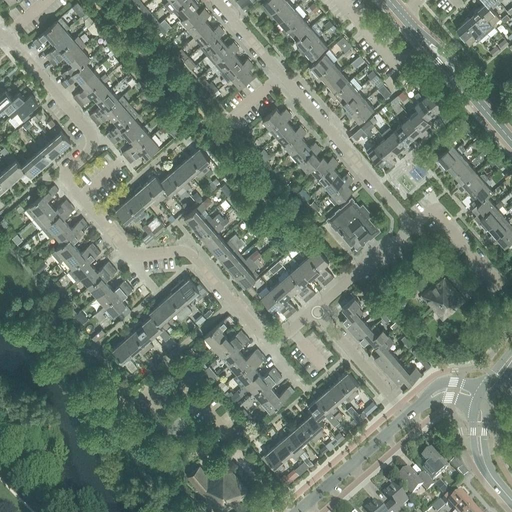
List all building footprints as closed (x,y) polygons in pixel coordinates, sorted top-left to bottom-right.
[(184,0),(177,7),(173,10),(181,19),(184,16),(194,7),(198,4),(194,0),(184,0)] [(250,0),(245,0),(240,5),(244,10),(252,2),(250,0)] [(265,11),(268,15),(284,0),(265,0),(263,2),(268,8),(265,11)] [(274,15),(279,21),(295,8),(287,0),(284,0),(268,15),(271,18),(274,15)] [(486,1),(478,8),(495,26),(498,24),(495,21),(500,16),(489,5),(486,1)] [(76,3),(72,7),(77,13),(81,9),(76,3)] [(184,16),(181,19),(188,27),(207,11),(204,8),(198,12),(194,7),(184,16)] [(144,12),(149,17),(152,14),(148,8),(144,12)] [(281,30),(284,33),(303,17),(295,8),(279,21),(284,27),(281,30)] [(478,8),(471,15),(487,33),(495,26),(478,8)] [(188,27),(195,36),(209,24),(204,19),(210,14),(207,11),(188,27)] [(152,14),(149,17),(153,23),(157,19),(152,14)] [(506,14),(501,18),(505,22),(510,18),(506,14)] [(471,15),(463,22),(480,40),(487,33),(471,15)] [(53,40),(66,29),(69,26),(60,16),(33,41),(38,46),(49,36),(53,40)] [(290,34),(295,40),(311,26),(303,17),(284,33),(287,37),(290,34)] [(329,20),(323,25),(326,29),(332,24),(329,20)] [(480,40),(463,22),(456,28),(469,43),(474,39),(477,42),(480,40)] [(195,36),(203,44),(221,28),(218,24),(213,29),(209,24),(195,36)] [(332,24),(326,29),(330,33),(336,28),(332,24)] [(167,31),(162,25),(158,28),(163,34),(167,31)] [(297,48),(300,52),(319,36),(311,26),(295,40),(300,45),(297,48)] [(200,46),(207,55),(223,41),(219,36),(224,31),(221,28),(203,44),(200,46)] [(45,55),(50,59),(74,38),(66,29),(53,40),(57,45),(45,55)] [(69,59),(82,47),(85,45),(77,36),(74,38),(50,59),(54,64),(65,54),(69,59)] [(319,36),(300,52),(303,55),(307,52),(312,59),(327,45),(319,36)] [(343,37),(337,43),(345,52),(349,48),(352,46),(343,37)] [(504,39),(497,44),(501,49),(508,43),(504,39)] [(207,55),(214,63),(236,44),(233,41),(228,46),(223,41),(207,55)] [(214,63),(222,72),(238,57),(233,52),(239,48),(236,44),(214,63)] [(497,46),(490,52),(494,56),(497,53),(500,50),(497,46)] [(62,73),(66,78),(85,60),(86,61),(91,57),(82,47),(69,59),(73,63),(62,73)] [(185,52),(180,56),(184,60),(185,59),(188,57),(188,56),(189,56),(185,52)] [(325,52),(310,65),(315,71),(314,72),(312,74),(315,78),(334,61),(325,52)] [(184,60),(187,65),(192,60),(189,56),(188,56),(188,57),(185,59),(184,60)] [(228,81),(232,78),(250,61),(248,58),(242,62),(238,57),(222,72),(220,73),(228,81)] [(77,77),(81,81),(94,70),(86,61),(85,60),(66,78),(61,82),(65,87),(77,77)] [(250,61),(232,78),(239,86),(253,74),(248,69),(253,64),(250,61)] [(321,79),(326,84),(341,70),(334,61),(315,78),(318,81),(321,79)] [(85,86),(73,96),(77,101),(102,79),(106,75),(104,73),(100,77),(94,70),(81,81),(85,86)] [(328,93),(331,96),(350,80),(341,70),(326,84),(331,90),(328,93)] [(373,70),(367,75),(370,79),(370,78),(376,73),(373,70)] [(376,73),(370,78),(376,85),(381,80),(376,73)] [(413,73),(408,77),(413,83),(418,78),(413,73)] [(102,79),(77,101),(81,106),(93,96),(97,100),(110,89),(104,82),(109,78),(106,75),(102,79)] [(342,103),(358,89),(361,86),(353,77),(350,80),(331,96),(334,100),(337,97),(342,103)] [(209,83),(206,86),(213,94),(218,89),(211,81),(209,83)] [(384,84),(378,89),(386,98),(389,95),(391,93),(384,84)] [(0,111),(6,107),(4,105),(13,96),(6,89),(1,94),(0,94),(0,111)] [(90,115),(94,120),(118,98),(110,89),(97,100),(101,105),(90,115)] [(344,111),(347,115),(366,99),(358,89),(342,103),(347,109),(344,111)] [(432,90),(423,97),(440,116),(443,113),(439,108),(444,104),(432,90)] [(16,107),(26,99),(19,91),(13,96),(4,105),(6,107),(12,114),(18,109),(16,107)] [(415,105),(418,108),(419,108),(428,118),(432,114),(437,119),(440,116),(423,97),(419,92),(415,95),(419,101),(415,105)] [(19,122),(31,111),(29,109),(38,101),(31,93),(16,107),(18,109),(12,115),(19,122)] [(113,119),(126,108),(130,104),(122,95),(118,98),(94,120),(98,124),(109,115),(113,119)] [(366,99),(347,115),(350,118),(354,116),(359,122),(374,108),(366,99)] [(110,138),(135,117),(138,114),(130,104),(126,108),(113,119),(117,124),(106,134),(110,138)] [(262,119),(270,127),(288,111),(285,108),(280,113),(275,107),(262,119)] [(418,108),(410,115),(427,135),(430,132),(425,126),(431,121),(428,118),(419,108),(418,108)] [(270,127),(277,136),(290,124),(286,119),(291,115),(288,111),(270,127)] [(38,113),(33,118),(37,123),(43,118),(38,113)] [(410,115),(402,123),(414,136),(418,132),(423,138),(427,135),(410,115)] [(126,133),(130,138),(143,126),(135,117),(110,138),(114,143),(126,133)] [(29,120),(23,126),(27,130),(33,125),(29,120)] [(369,120),(362,127),(367,133),(371,129),(370,128),(373,125),(369,120)] [(393,124),(390,126),(393,130),(410,149),(413,146),(409,141),(414,136),(402,123),(396,127),(393,124)] [(56,135),(51,139),(61,150),(71,141),(55,124),(50,128),(56,135)] [(277,136),(284,144),(303,128),(300,124),(294,129),(290,124),(277,136)] [(122,152),(126,157),(151,136),(143,126),(130,138),(133,142),(122,152)] [(390,126),(382,133),(385,137),(397,151),(402,146),(407,152),(410,149),(393,130),(390,126)] [(173,127),(168,131),(174,137),(179,133),(173,127)] [(361,127),(352,135),(356,139),(361,135),(364,138),(367,135),(366,133),(361,127)] [(472,127),(467,132),(472,137),(475,134),(477,133),(472,127)] [(284,144),(292,153),(305,141),(301,136),(306,132),(303,128),(284,144)] [(151,136),(126,157),(130,162),(142,152),(146,157),(159,145),(151,136)] [(41,137),(36,141),(51,159),(61,150),(51,139),(46,143),(41,137)] [(385,137),(377,144),(393,164),(397,161),(392,155),(397,151),(385,137)] [(478,139),(472,145),(476,150),(478,148),(479,149),(483,145),(478,139)] [(37,152),(32,156),(42,167),(51,159),(36,141),(31,145),(37,152)] [(292,153),(299,161),(318,145),(315,141),(309,146),(305,141),(292,153)] [(374,143),(366,150),(368,152),(380,165),(385,161),(390,167),(393,164),(377,144),(376,145),(374,143)] [(441,154),(437,157),(442,163),(439,166),(442,169),(461,153),(465,149),(461,144),(457,148),(453,143),(447,148),(446,146),(443,145),(439,149),(439,151),(441,154)] [(306,170),(309,167),(319,158),(315,153),(320,148),(318,145),(299,161),(306,170)] [(200,146),(190,155),(205,173),(210,168),(205,162),(210,158),(200,146)] [(258,152),(264,160),(270,155),(264,147),(258,152)] [(12,163),(7,167),(17,178),(27,170),(27,169),(17,158),(11,152),(6,156),(12,163)] [(22,153),(17,158),(27,169),(27,170),(32,176),(42,167),(32,156),(27,160),(22,153)] [(448,170),(454,176),(469,162),(461,153),(442,169),(445,173),(448,170)] [(190,155),(180,163),(190,175),(194,171),(200,177),(205,173),(190,155)] [(309,167),(316,175),(335,159),(332,155),(327,160),(323,155),(319,158),(309,167)] [(494,157),(488,162),(492,166),(495,163),(499,169),(504,164),(496,155),(494,157)] [(316,175),(324,183),(337,172),(333,167),(338,162),(335,159),(316,175)] [(456,184),(459,188),(477,172),(469,162),(454,176),(459,181),(456,184)] [(180,163),(170,172),(185,190),(190,185),(185,179),(190,175),(180,163)] [(0,168),(0,178),(7,187),(17,178),(7,167),(2,171),(0,168)] [(170,172),(160,180),(165,186),(170,192),(175,188),(180,194),(185,190),(170,172)] [(324,183),(331,192),(350,175),(347,172),(342,177),(337,172),(324,183)] [(465,188),(470,194),(485,181),(488,178),(484,174),(481,174),(480,175),(477,172),(459,188),(462,191),(465,188)] [(155,174),(145,183),(161,201),(166,196),(160,190),(165,186),(160,180),(155,174)] [(350,175),(331,192),(333,194),(329,198),(334,205),(345,195),(352,189),(348,183),(353,179),(350,175)] [(211,181),(207,185),(211,191),(213,190),(216,187),(211,181)] [(472,203),(475,206),(487,195),(493,190),(485,181),(470,194),(475,200),(472,203)] [(141,185),(134,191),(135,191),(147,206),(152,202),(156,205),(161,201),(145,183),(142,185),(141,185)] [(25,209),(34,219),(51,204),(47,199),(58,189),(54,184),(30,205),(25,209)] [(303,187),(297,193),(304,201),(305,199),(310,196),(303,187)] [(135,191),(125,200),(141,218),(146,213),(143,210),(147,206),(135,191)] [(196,192),(192,196),(197,202),(202,198),(196,192)] [(474,217),(477,221),(495,204),(487,195),(475,206),(472,209),(477,214),(474,217)] [(166,196),(161,201),(164,205),(169,200),(166,196)] [(208,197),(202,202),(205,206),(211,200),(208,197)] [(327,218),(328,219),(337,230),(340,228),(342,231),(341,231),(342,233),(343,232),(357,249),(370,238),(368,237),(371,234),(372,236),(380,230),(369,217),(372,215),(363,204),(360,206),(352,197),(349,200),(327,218)] [(34,219),(42,228),(46,224),(70,203),(66,198),(55,208),(51,204),(34,219)] [(141,218),(125,200),(115,209),(125,220),(130,216),(136,222),(141,218)] [(188,200),(182,203),(185,209),(191,205),(188,200)] [(495,204),(477,221),(480,224),(481,224),(485,229),(486,229),(488,227),(503,214),(507,211),(503,205),(499,201),(495,204)] [(184,218),(193,228),(204,217),(200,213),(206,207),(205,206),(202,202),(184,218)] [(50,238),(54,234),(67,222),(63,218),(75,208),(70,203),(46,224),(42,228),(50,238)] [(171,213),(166,216),(170,221),(175,217),(171,213)] [(503,214),(488,227),(493,233),(490,236),(493,239),(511,223),(511,222),(511,215),(508,219),(503,214)] [(54,234),(62,243),(80,228),(87,222),(83,217),(71,227),(67,222),(54,234)] [(193,228),(201,237),(219,222),(215,217),(208,222),(204,217),(193,228)] [(226,217),(220,223),(223,226),(229,221),(226,217)] [(160,220),(151,229),(156,235),(165,227),(160,220)] [(201,237),(210,247),(221,237),(217,232),(223,227),(223,226),(220,223),(219,222),(201,237)] [(511,223),(493,239),(496,243),(499,240),(505,246),(511,239),(511,223)] [(320,225),(320,224),(313,230),(318,236),(325,230),(320,225)] [(55,249),(51,252),(60,262),(64,259),(77,247),(73,242),(84,232),(80,228),(62,243),(55,249)] [(142,239),(146,244),(156,235),(152,231),(142,239)] [(210,247),(218,257),(240,238),(235,233),(232,236),(225,242),(221,237),(210,247)] [(240,238),(218,257),(227,267),(241,255),(237,250),(244,243),(240,238)] [(77,247),(64,259),(70,266),(66,269),(68,271),(72,268),(96,246),(92,242),(81,251),(77,247)] [(72,268),(68,271),(76,280),(80,277),(93,266),(89,261),(101,251),(96,246),(72,268)] [(317,248),(308,256),(329,281),(334,277),(324,265),(329,261),(317,248)] [(257,249),(249,256),(253,261),(258,257),(261,254),(257,249)] [(422,259),(429,267),(438,259),(431,251),(422,259)] [(241,255),(227,267),(235,276),(240,272),(253,261),(249,256),(244,260),(241,255)] [(308,256),(298,264),(310,277),(315,273),(325,285),(329,281),(308,256)] [(80,277),(88,287),(113,265),(108,260),(97,270),(93,266),(80,277)] [(240,272),(235,276),(244,287),(256,277),(258,275),(253,270),(257,266),(253,261),(240,272)] [(36,266),(35,267),(39,272),(43,268),(39,263),(36,266)] [(274,264),(270,268),(273,273),(278,269),(274,264)] [(298,264),(289,272),(311,297),(315,293),(306,281),(310,277),(298,264)] [(88,287),(97,296),(110,285),(106,280),(117,270),(113,265),(88,287)] [(279,277),(279,279),(280,280),(291,294),(296,290),(306,301),(311,297),(289,272),(288,271),(286,271),(279,277)] [(183,278),(177,284),(179,286),(189,297),(193,293),(199,300),(207,292),(199,283),(196,286),(189,277),(185,281),(183,278)] [(421,295),(431,307),(454,288),(444,277),(438,283),(436,281),(421,295)] [(97,296),(104,305),(129,284),(125,279),(114,289),(110,285),(97,296)] [(280,280),(271,288),(292,313),(297,309),(287,298),(291,294),(280,280)] [(129,284),(104,305),(113,315),(116,313),(126,304),(122,299),(133,289),(129,284)] [(173,291),(169,294),(185,312),(188,316),(193,311),(184,302),(189,297),(179,286),(177,284),(171,289),(173,291)] [(251,285),(247,288),(253,295),(257,292),(251,285)] [(292,313),(271,288),(261,297),(273,310),(277,306),(287,317),(292,313)] [(454,288),(431,307),(442,320),(465,300),(454,288)] [(169,294),(159,303),(169,314),(172,317),(177,313),(179,317),(183,320),(188,316),(185,312),(169,294)] [(342,308),(347,315),(353,321),(360,315),(363,313),(358,307),(361,304),(355,297),(342,308)] [(159,303),(149,312),(152,315),(165,329),(170,325),(167,322),(172,317),(169,314),(159,303)] [(126,304),(116,313),(121,319),(131,310),(126,304)] [(80,310),(75,315),(77,318),(83,313),(80,310)] [(195,320),(199,325),(206,319),(202,314),(195,320)] [(152,315),(142,323),(152,335),(157,330),(165,340),(171,336),(165,329),(152,315)] [(204,336),(213,346),(226,334),(222,330),(233,320),(229,315),(204,336)] [(341,320),(352,333),(365,322),(360,315),(353,321),(347,315),(341,320)] [(136,328),(132,332),(148,349),(153,345),(148,339),(152,335),(142,323),(140,321),(134,326),(136,328)] [(364,346),(370,341),(364,334),(371,328),(365,322),(352,333),(364,346)] [(395,322),(390,326),(394,330),(399,326),(395,322)] [(371,328),(364,334),(370,341),(375,347),(388,335),(382,329),(379,331),(374,325),(371,328)] [(171,326),(167,329),(172,334),(176,331),(171,326)] [(101,327),(91,336),(95,341),(105,332),(101,327)] [(213,346),(221,355),(245,334),(241,329),(230,339),(226,334),(213,346)] [(132,332),(123,340),(133,352),(137,348),(143,354),(148,349),(132,332)] [(221,355),(229,365),(242,353),(238,348),(249,339),(245,334),(221,355)] [(375,347),(381,353),(386,359),(393,353),(388,347),(394,342),(388,335),(375,347)] [(133,352),(123,340),(113,349),(132,371),(137,366),(128,356),(133,352)] [(229,365),(237,374),(262,353),(258,348),(246,358),(242,353),(229,365)] [(193,352),(190,355),(196,361),(202,355),(199,352),(193,352)] [(237,374),(233,377),(241,387),(245,383),(259,372),(255,367),(266,357),(262,353),(237,374)] [(374,358),(385,371),(398,360),(393,353),(386,359),(381,353),(374,358)] [(156,358),(152,362),(157,367),(161,364),(158,361),(156,358)] [(397,384),(403,379),(397,372),(404,366),(398,360),(385,371),(397,384)] [(245,383),(253,393),(278,371),(274,366),(263,376),(259,372),(245,383)] [(397,372),(403,379),(409,385),(422,373),(416,367),(409,372),(404,366),(397,372)] [(213,370),(207,374),(211,379),(217,375),(213,370)] [(253,393),(262,402),(275,390),(271,386),(282,376),(278,371),(253,393)] [(348,371),(338,380),(353,397),(358,393),(355,390),(360,385),(358,383),(348,371)] [(222,380),(216,385),(220,389),(226,384),(225,383),(222,380)] [(338,380),(328,388),(338,400),(343,396),(348,402),(353,397),(338,380)] [(226,384),(220,389),(223,392),(229,387),(226,384)] [(275,390),(262,402),(270,412),(294,390),(290,386),(279,395),(275,390)] [(328,388),(318,397),(334,414),(339,410),(334,404),(338,400),(328,388)] [(234,395),(229,399),(234,405),(238,401),(234,395)] [(318,397),(308,405),(313,411),(314,411),(321,419),(326,415),(329,419),(335,426),(340,421),(334,414),(318,397)] [(373,401),(363,409),(368,414),(377,406),(373,401)] [(362,408),(358,411),(364,418),(368,414),(363,409),(362,408)] [(244,409),(240,412),(244,417),(248,414),(244,409)] [(339,410),(334,414),(337,419),(342,414),(339,410)] [(313,411),(304,420),(319,438),(324,433),(319,427),(324,423),(321,419),(314,411),(313,411)] [(248,414),(244,417),(248,422),(253,418),(249,413),(248,414)] [(359,414),(354,418),(358,423),(363,419),(359,414)] [(304,420),(294,428),(304,440),(309,436),(314,442),(319,438),(304,420)] [(294,428),(284,437),(300,455),(305,450),(299,444),(304,440),(294,428)] [(340,431),(335,436),(340,441),(345,437),(340,431)] [(284,437),(274,445),(284,457),(289,453),(295,459),(300,455),(284,437)] [(332,441),(326,446),(329,449),(330,450),(336,445),(332,441)] [(284,457),(274,445),(264,454),(280,472),(285,467),(280,461),(284,457)] [(325,445),(320,449),(323,454),(329,449),(326,446),(325,445)] [(305,450),(300,455),(305,460),(309,466),(309,465),(312,463),(307,457),(309,455),(305,450)] [(428,466),(422,470),(433,482),(449,468),(447,465),(439,457),(438,458),(431,451),(422,459),(428,466)] [(456,459),(451,464),(464,479),(470,474),(456,459)] [(208,475),(199,466),(187,476),(218,511),(224,511),(249,491),(225,463),(217,469),(216,468),(208,475)] [(299,466),(295,469),(299,474),(303,471),(304,470),(300,465),(299,466)] [(434,485),(433,486),(424,476),(425,476),(425,475),(418,481),(409,471),(411,470),(410,469),(397,481),(398,481),(399,480),(411,494),(410,495),(410,496),(422,486),(427,491),(426,492),(427,492),(434,486),(434,485)] [(285,473),(280,478),(286,485),(291,481),(285,473)] [(436,481),(433,484),(445,497),(450,493),(439,481),(437,483),(436,481)] [(393,505),(389,509),(391,511),(404,511),(405,511),(403,508),(408,503),(393,487),(384,494),(393,505)] [(451,493),(441,502),(446,506),(448,504),(455,511),(468,501),(461,493),(455,498),(451,493)] [(455,511),(470,511),(475,509),(468,501),(455,511)] [(391,511),(389,509),(385,511),(383,511),(375,502),(366,510),(367,511),(391,511)]
